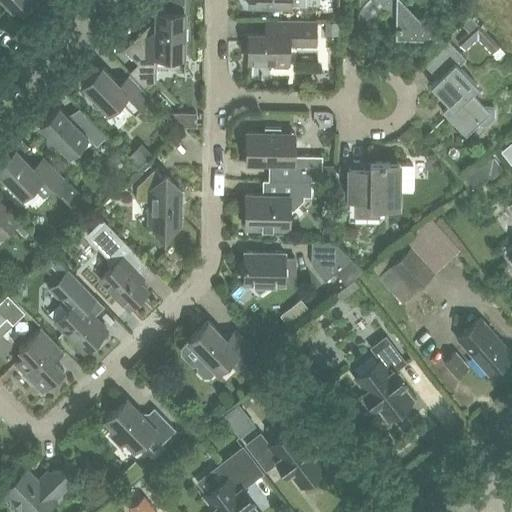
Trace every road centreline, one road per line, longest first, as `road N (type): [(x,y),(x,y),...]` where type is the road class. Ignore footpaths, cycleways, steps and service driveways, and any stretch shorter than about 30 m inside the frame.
road 1 (residential): [(0,411),(22,435),(43,439),(201,300),(214,264),(217,99)]
road 2 (residential): [(0,94),(98,0)]
road 3 (residential): [(342,101),(217,99)]
